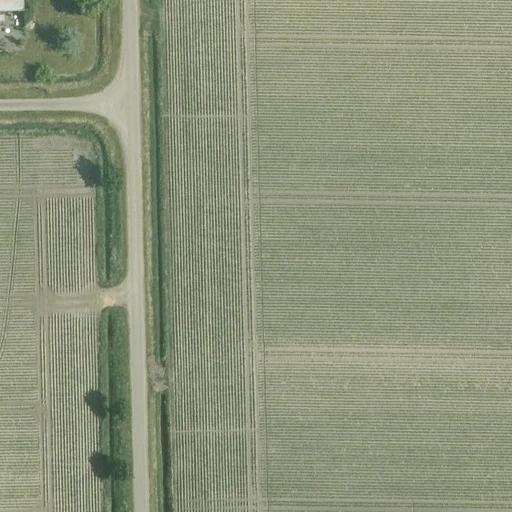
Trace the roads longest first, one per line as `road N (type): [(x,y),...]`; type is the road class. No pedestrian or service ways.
road 1 (unclassified): [(140,511),(132,107)]
road 2 (unclassified): [(0,108),(132,107)]
